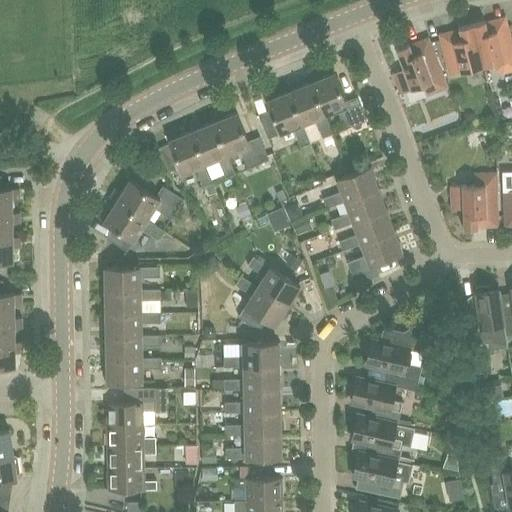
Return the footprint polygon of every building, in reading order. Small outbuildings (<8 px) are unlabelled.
[(511,69),(511,42),(507,21),(486,27),(485,21),(471,24),(482,66),(494,63),(496,69),(502,72),(511,69)] [(448,75),(482,66),(471,24),(458,28),(459,34),(439,39),(448,75)] [(409,43),(395,48),(403,68),(391,73),(399,93),(422,84),(427,96),(448,87),(431,42),(411,49),(409,43)] [(337,109),(345,128),(366,119),(357,96),(345,101),(334,72),(320,77),(318,72),(313,74),(312,72),(307,74),(310,81),(324,115),(324,114),(337,109)] [(332,133),(324,114),(324,115),(310,81),(298,86),(296,81),(291,83),(290,81),(285,83),(288,90),(302,124),(302,123),(315,118),(322,137),(332,133)] [(288,90),(276,95),(273,90),(269,92),(268,90),(263,92),(266,99),(265,100),(269,110),(258,114),(268,137),(292,127),(300,146),(302,145),(310,142),(302,123),(302,124),(288,90)] [(210,114),(235,173),(227,154),(240,149),(247,168),(269,159),(259,136),(248,140),(236,111),(223,117),(220,112),(216,114),(215,112),(210,114)] [(225,177),(235,173),(210,114),(213,121),(200,126),(198,121),(194,123),(193,121),(188,123),(191,130),(205,163),(217,158),(225,177)] [(191,130),(178,135),(176,130),(171,132),(171,130),(166,132),(168,139),(181,173),(195,167),(203,186),(212,182),(205,163),(191,130)] [(326,207),(377,188),(369,166),(336,178),(341,190),(322,197),(326,207)] [(474,184),(461,185),(449,185),(450,208),(462,208),(463,228),(477,227),(477,221),(498,220),(496,171),(473,172),(474,184)] [(511,171),(502,172),(503,220),(511,219),(511,171)] [(154,207),(171,218),(183,199),(162,185),(156,195),(129,179),(121,191),(117,188),(114,192),(112,191),(109,196),(116,200),(146,219),(154,207)] [(0,212),(11,212),(11,199),(16,199),(16,193),(18,193),(18,188),(11,188),(11,187),(0,187),(0,212)] [(331,219),(334,228),(385,209),(377,188),(326,207),(345,200),(349,212),(331,219)] [(116,200),(108,211),(104,208),(101,213),(99,211),(96,216),(103,220),(102,221),(112,226),(105,237),(126,250),(141,227),(158,238),(164,230),(146,219),(116,200)] [(339,240),(342,250),(393,230),(385,209),(334,228),(353,222),(357,233),(339,240)] [(19,212),(11,212),(0,212),(0,236),(11,236),(11,223),(17,222),(17,217),(19,217),(19,212)] [(393,230),(342,250),(361,243),(365,254),(347,261),(355,283),(378,274),(374,263),(402,252),(393,230)] [(0,261),(12,261),(12,247),(17,246),(17,241),(19,241),(19,236),(11,236),(0,236),(0,261)] [(240,275),(286,305),(299,285),(269,266),(253,256),(247,265),(264,275),(257,286),(240,275)] [(105,290),(159,289),(140,289),(140,276),(159,276),(159,266),(139,266),(104,266),(105,290)] [(274,324),(286,305),(240,275),(235,284),(252,294),(238,316),(259,329),(266,319),(274,324)] [(0,317),(13,317),(13,304),(18,303),(18,298),(20,298),(20,293),(13,293),(13,292),(2,293),(1,281),(0,280),(0,317)] [(507,342),(506,334),(502,312),(498,288),(491,289),(490,284),(475,287),(476,291),(475,292),(479,316),(467,318),(470,340),(491,337),(492,339),(500,343),(507,342)] [(337,299),(331,285),(323,288),(329,302),(337,299)] [(511,310),(502,312),(506,334),(511,333),(511,285),(511,286),(511,294),(511,310)] [(105,290),(105,313),(160,312),(160,311),(140,312),(140,299),(160,299),(159,289),(105,290)] [(105,313),(106,335),(160,334),(141,335),(140,322),(160,322),(160,312),(105,313)] [(20,317),(13,317),(0,317),(0,341),(13,341),(13,328),(19,327),(19,322),(21,322),(20,317)] [(211,324),(203,324),(203,340),(212,340),(211,324)] [(422,366),(406,362),(409,349),(412,349),(415,336),(409,328),(404,331),(386,327),(382,329),(380,341),(371,339),(366,363),(392,368),(389,384),(395,385),(416,390),(422,366)] [(106,335),(106,358),(161,357),(141,357),(141,345),(160,345),(160,334),(106,335)] [(0,366),(14,366),(14,352),(19,352),(19,346),(21,346),(21,341),(13,341),(0,341),(0,366)] [(223,366),(278,364),(278,341),(243,342),(243,355),(223,356),(223,366)] [(161,357),(106,358),(106,382),(141,381),(141,368),(161,367),(161,357)] [(224,378),(224,389),(279,387),(278,364),(223,366),(243,366),(243,378),(224,378)] [(395,385),(389,384),(356,377),(351,400),(377,406),(374,418),(398,423),(403,401),(392,399),(395,385)] [(224,401),(224,411),(279,410),(279,387),(224,389),(244,388),(244,401),(224,401)] [(154,388),(154,401),(155,410),(155,412),(166,411),(166,388),(154,388)] [(155,410),(154,401),(107,402),(107,424),(142,423),(142,410),(155,410)] [(225,424),(225,434),(280,433),(279,410),(224,411),(224,412),(244,411),(244,424),(225,424)] [(398,423),(374,418),(357,414),(351,437),(378,443),(375,455),(399,460),(402,444),(410,445),(414,427),(398,423)] [(142,437),(142,423),(107,424),(108,446),(155,445),(155,436),(142,437)] [(0,455),(12,454),(9,429),(0,430),(0,455)] [(280,433),(225,434),(245,434),(245,446),(225,447),(226,457),(245,457),(280,456),(280,433)] [(155,453),(155,445),(108,446),(108,467),(143,467),(143,453),(155,453)] [(411,463),(399,460),(375,455),(358,451),(353,474),(379,480),(376,492),(400,497),(404,480),(407,481),(411,463)] [(511,466),(510,453),(488,457),(492,483),(505,481),(508,505),(511,504),(511,466)] [(0,480),(15,478),(15,474),(17,474),(18,472),(16,456),(14,455),(12,455),(12,454),(0,455),(0,480)] [(143,467),(108,467),(109,490),(156,489),(156,479),(143,480),(143,467)] [(234,500),(281,499),(281,476),(233,477),(233,487),(246,486),(246,499),(234,500)] [(281,511),(281,499),(234,500),(233,511),(281,511)] [(128,511),(139,511),(139,501),(128,502),(128,511)] [(397,511),(398,509),(359,501),(356,511),(397,511)]
